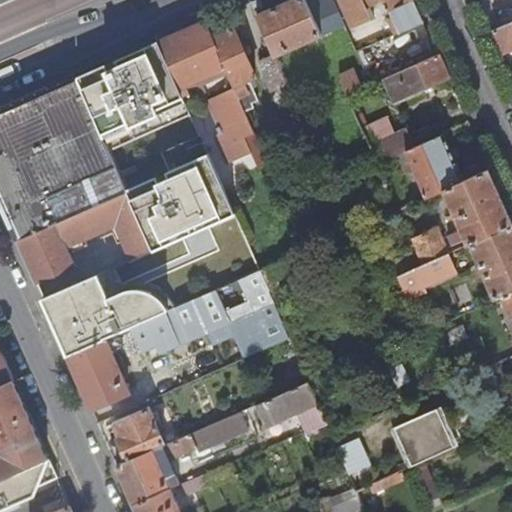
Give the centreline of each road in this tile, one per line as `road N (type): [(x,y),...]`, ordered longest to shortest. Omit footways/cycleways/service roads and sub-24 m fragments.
road 1 (residential): [(0,278),(90,483)]
road 2 (primary): [(0,74),(155,4)]
road 3 (primary): [(0,54),(155,4)]
road 4 (residential): [(511,145),(447,0)]
